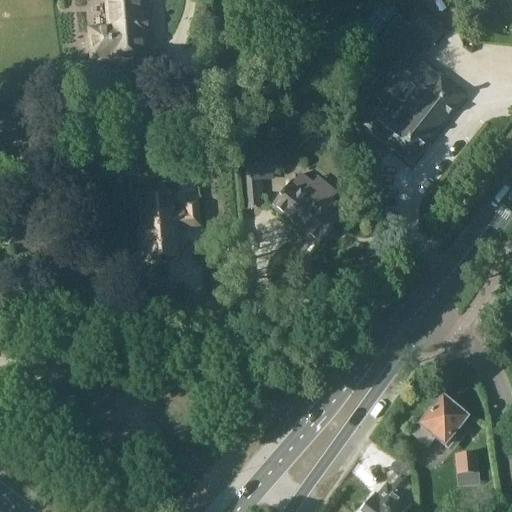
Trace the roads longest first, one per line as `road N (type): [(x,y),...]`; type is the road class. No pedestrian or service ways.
road 1 (unclassified): [(310,308),(87,324),(70,335),(48,371),(33,378),(0,372)]
road 2 (secondary): [(415,300),(237,511)]
road 3 (secondary): [(290,511),(432,312)]
road 4 (unclassified): [(511,453),(491,370),(432,312)]
